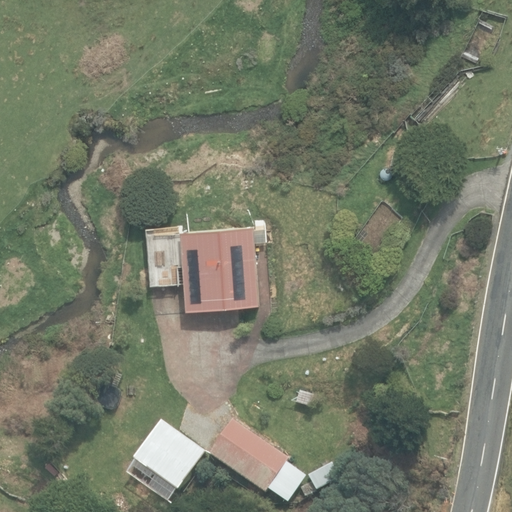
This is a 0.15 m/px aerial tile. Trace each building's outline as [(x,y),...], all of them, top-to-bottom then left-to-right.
[(476,62),(491,33),(478,25),(462,55),(476,62)] [(402,170),(404,152),(392,150),(389,168),(402,170)] [(386,180),(387,181),(387,180),(388,180),(389,180),(389,179),(390,179),(391,178),(391,177),(392,176),(392,175),(392,174),(392,173),(392,172),(391,172),(391,171),(390,171),(390,170),(389,169),(388,169),(387,169),(387,168),(386,168),(385,168),(384,169),(383,169),(382,169),(382,170),(381,170),(381,171),(380,172),(380,173),(380,174),(380,175),(380,176),(380,177),(381,177),(381,178),(382,179),(383,180),(384,180),(385,180),(386,180)] [(259,305),(254,228),(147,235),(150,285),(185,283),(187,311),(259,305)] [(310,404),(312,392),(299,390),(297,402),(310,404)] [(288,504),(306,477),(286,464),(289,460),(232,421),(209,456),(265,494),(268,490),(288,504)] [(312,477),(319,494),(345,483),(338,466),(312,477)] [(88,488),(68,471),(51,491),(70,508),(88,488)]
